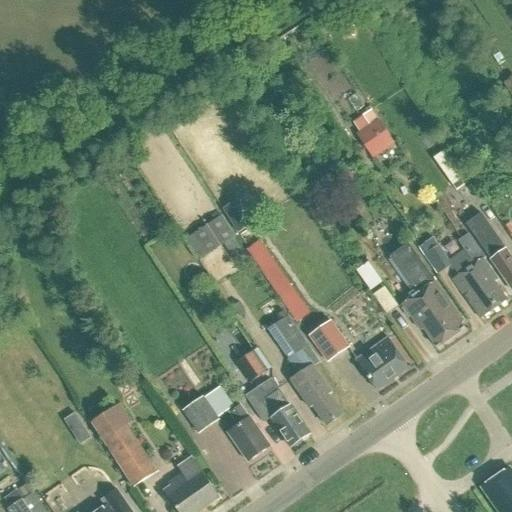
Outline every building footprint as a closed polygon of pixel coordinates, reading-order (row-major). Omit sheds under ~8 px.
[(334,124),(348,117),(340,101),(326,108),(334,124)] [(363,151),(383,142),(378,129),(357,139),(363,151)] [(396,154),(387,140),(366,153),(375,167),(396,154)] [(445,152),(434,157),(446,182),(456,177),(445,152)] [(222,208),(239,234),(254,224),(238,198),(222,208)] [(491,260),(511,290),(511,258),(506,249),(505,249),(502,251),(496,243),(499,241),(481,215),(466,225),(484,250),(491,260)] [(221,220),(186,243),(199,264),(234,241),(221,220)] [(469,235),(459,242),(475,265),(483,259),(485,258),(469,235)] [(436,239),(424,246),(429,254),(442,274),(453,267),(446,257),(436,239)] [(424,329),(438,349),(464,330),(461,325),(464,323),(409,245),(390,257),(417,295),(403,305),(421,331),(424,329)] [(360,275),(373,268),(366,255),(353,262),(360,275)] [(453,280),(481,320),(508,301),(495,283),(498,280),(483,259),(475,265),(453,280)] [(350,350),(331,324),(310,339),(329,365),(350,350)] [(388,339),(357,361),(378,391),(409,369),(388,339)] [(305,345),(290,354),(296,363),(310,355),(305,345)] [(237,362),(251,383),(269,371),(255,350),(237,362)] [(329,396),(332,394),(314,367),(292,382),(310,409),(313,407),(326,426),(343,415),(329,396)] [(279,391),(266,400),(276,415),(271,418),(291,447),(293,446),(294,448),(303,442),(302,440),(310,434),(290,406),(279,391)] [(183,411),(199,434),(219,421),(203,398),(183,411)] [(228,434),(248,463),(271,447),(250,418),(249,419),(240,406),(239,406),(234,399),(225,405),(231,413),(230,413),(239,426),(228,434)] [(93,424),(135,488),(157,474),(127,427),(131,424),(119,406),(93,424)] [(76,412),(65,419),(74,433),(84,426),(76,412)] [(170,485),(172,487),(164,492),(178,511),(202,511),(220,499),(193,460),(179,470),(183,475),(170,485)] [(511,511),(511,474),(509,470),(482,488),(499,511),(511,511)] [(131,511),(116,491),(101,502),(106,509),(101,511),(131,511)] [(8,510),(9,511),(47,511),(35,493),(8,510)]
